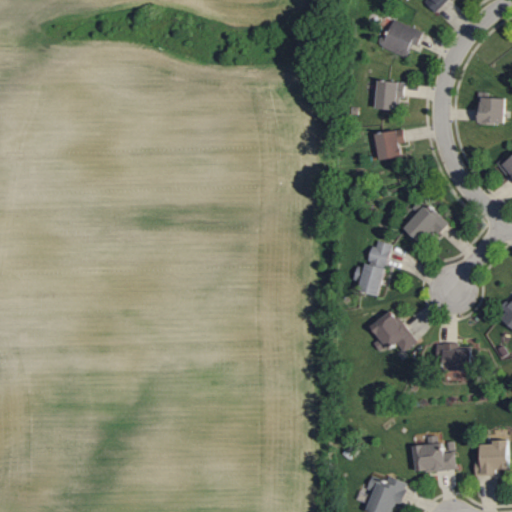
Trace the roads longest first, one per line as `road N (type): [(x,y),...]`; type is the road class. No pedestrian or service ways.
road 1 (residential): [(103,40),(99,185),(89,236),(31,317),(0,336)]
road 2 (residential): [(0,45),(265,38),(276,62)]
road 3 (residential): [(511,3),(458,55),(442,116),(466,187),(511,228)]
